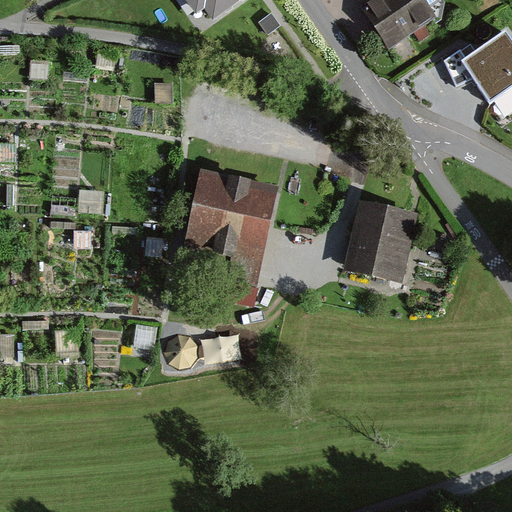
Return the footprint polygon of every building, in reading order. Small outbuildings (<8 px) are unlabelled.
[(190,0),(196,9),(205,2),(213,13),(231,0),(190,0)] [(389,41),(431,13),(421,0),(376,0),(366,7),(389,41)] [(511,44),(506,36),(467,63),(491,97),(511,83),(511,44)] [(260,295),(281,187),(195,171),(175,279),(260,295)] [(411,216),(363,206),(350,266),(398,276),(411,216)]
